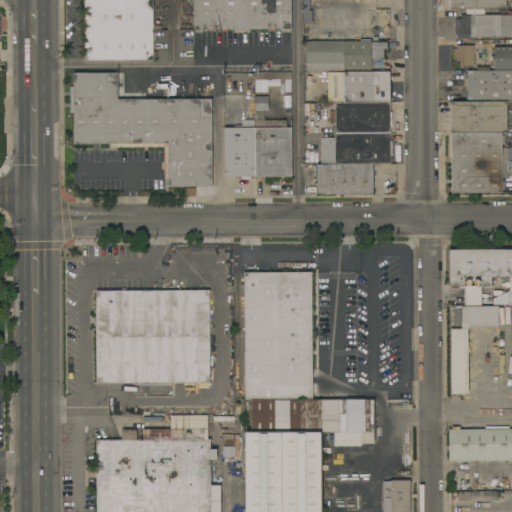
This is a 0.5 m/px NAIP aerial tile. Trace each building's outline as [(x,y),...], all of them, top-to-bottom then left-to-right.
[(84,60),(84,50),(81,51),(81,43),(84,43),(84,23),(81,23),(81,16),(84,16),(84,0),(153,0),(153,52),(156,52),(156,58),(153,58),(153,60),(84,60)] [(290,0),(291,29),(193,30),(193,0),(290,0)] [(506,0),(506,9),(450,9),(450,0),(506,0)] [(511,15),(511,37),(469,37),(469,38),(457,39),(457,19),(460,19),(460,15),(511,15)] [(371,41),(371,43),(387,42),(387,50),(385,50),(385,60),(371,60),(371,70),(342,70),(342,71),(306,71),(306,41),(371,41)] [(473,66),(463,66),(463,68),(459,68),(459,66),(456,66),(456,63),(453,63),(453,49),(456,49),(456,46),(473,46),(473,66)] [(511,47),(511,69),(494,69),(494,47),(511,47)] [(467,71),(511,71),(511,102),(507,102),(467,102),(467,71)] [(254,72),(291,72),(291,79),(254,80),(254,72)] [(343,102),(327,102),(327,72),(342,72),(343,102)] [(343,72),(389,72),(389,79),(391,79),(391,94),(389,94),(389,102),(343,103),(343,72)] [(211,186),(168,187),(168,179),(164,179),(164,147),(110,148),(110,144),(73,144),(73,113),(69,113),(69,87),(73,87),(73,73),(117,73),(117,100),(211,99),(211,186)] [(389,102),(389,112),(391,112),(391,126),(390,126),(390,133),(334,133),(334,123),(329,123),(329,111),(334,111),(334,103),(343,103),(389,102)] [(507,102),(506,132),(451,132),(451,102),(467,102),(507,102)] [(254,110),(264,110),(264,120),(286,120),(286,128),(291,128),(291,177),(286,177),(286,178),(284,179),(280,179),(278,178),(278,177),(254,177),(254,120),(254,110)] [(254,177),(250,177),(250,178),(247,179),(243,179),(241,178),(241,177),(224,177),(224,128),(234,128),(234,125),(241,125),(241,120),(254,120),(254,177)] [(390,133),(390,141),(391,141),(392,156),(390,156),(390,164),(335,164),(334,146),(329,146),(329,136),(334,136),(334,133),(390,133)] [(501,133),(501,136),(504,136),(504,144),(502,145),(502,148),(508,148),(509,178),(502,178),(502,181),(504,181),(504,190),(502,190),(502,193),(451,193),(450,133),(501,133)] [(372,164),(373,194),(316,195),(316,165),(372,164)] [(464,305),(464,286),(449,286),(449,250),(511,249),(511,305),(481,305),(464,305)] [(311,272),(312,349),(320,349),(320,358),(324,358),(324,362),(322,362),(322,364),(324,364),(324,369),(323,375),(312,375),(312,383),(319,383),(319,391),(324,391),(324,399),(245,399),(244,273),(311,272)] [(209,290),(209,383),(96,383),(95,291),(209,290)] [(481,306),(498,306),(498,327),(469,327),(469,329),(468,329),(468,394),(450,394),(450,305),(464,305),(481,305),(481,306)] [(374,400),(374,432),(373,432),(373,444),(324,444),(324,432),(320,432),(250,432),(250,400),(374,400)] [(96,511),(96,440),(121,440),(121,430),(136,430),(136,440),(142,440),(142,430),(170,429),(170,415),(207,415),(207,439),(210,439),(210,449),(217,449),(217,460),(210,460),(210,485),(220,485),(220,511),(96,511)] [(449,429),(511,429),(511,460),(449,461),(449,429)] [(245,511),(245,432),(250,432),(320,432),(320,511),(245,511)] [(222,457),(222,446),(234,446),(234,457),(222,457)] [(511,464),(511,491),(496,490),(496,464),(511,464)] [(409,511),(383,511),(383,481),(409,480),(409,511)]
